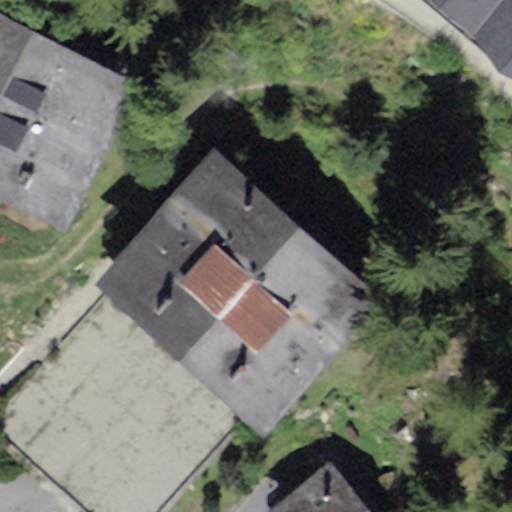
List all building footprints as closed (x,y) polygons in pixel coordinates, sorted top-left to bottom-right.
[(451,0),(486,28),(508,0),(451,0)] [(511,0),(508,0),(486,28),(511,48),(511,0)] [(135,83),(0,14),(0,183),(67,218),(135,83)] [(379,294),(209,150),(103,275),(272,419),(379,294)] [(370,511),(335,469),(282,511),(370,511)]
